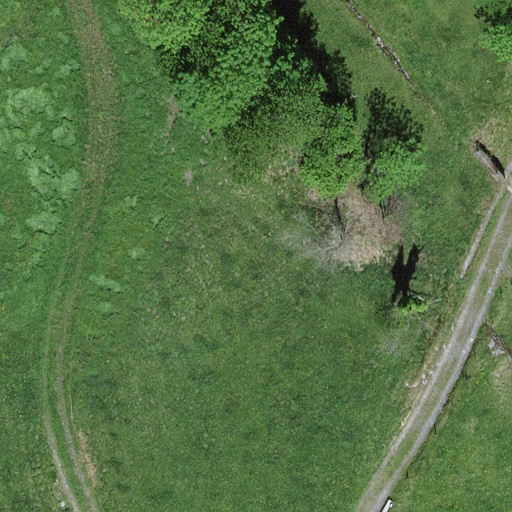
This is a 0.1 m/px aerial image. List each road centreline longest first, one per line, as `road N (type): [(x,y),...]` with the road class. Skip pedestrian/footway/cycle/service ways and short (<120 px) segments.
road 1 (track): [(81,511),(56,455),(46,331),(95,127),(89,22),(79,0)]
road 2 (track): [(511,208),(451,365),(366,511)]
